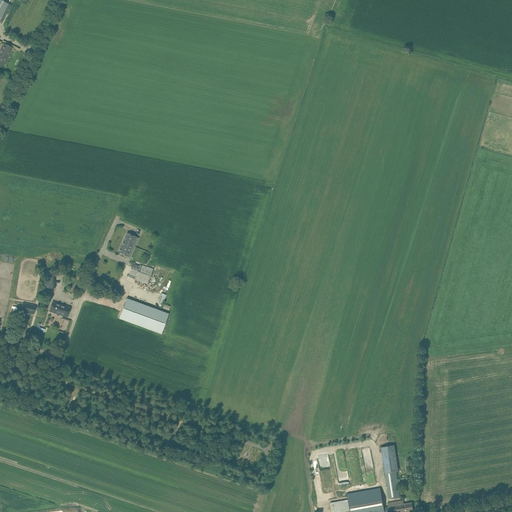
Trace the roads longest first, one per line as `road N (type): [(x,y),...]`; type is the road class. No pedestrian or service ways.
road 1 (unknown): [(257,444),(0,360)]
road 2 (unclassified): [(0,339),(41,354),(62,348),(117,218)]
road 3 (unclassified): [(0,122),(60,0)]
